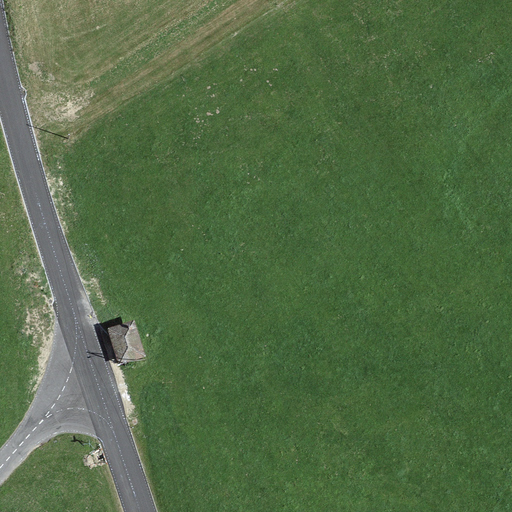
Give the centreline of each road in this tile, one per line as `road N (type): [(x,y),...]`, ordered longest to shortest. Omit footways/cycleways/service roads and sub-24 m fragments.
road 1 (tertiary): [(93,368),(0,46)]
road 2 (tertiary): [(141,511),(93,368)]
road 3 (unclassified): [(0,470),(93,368)]
